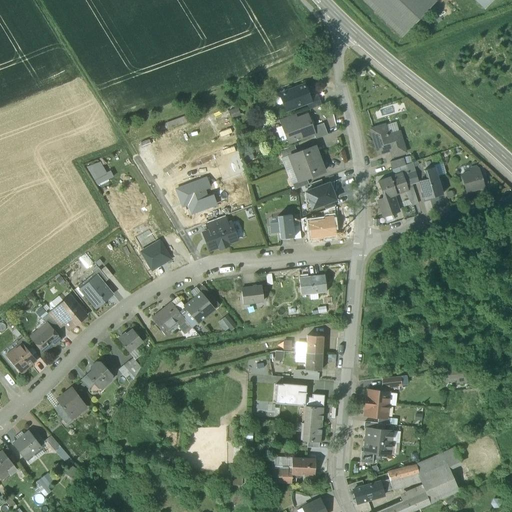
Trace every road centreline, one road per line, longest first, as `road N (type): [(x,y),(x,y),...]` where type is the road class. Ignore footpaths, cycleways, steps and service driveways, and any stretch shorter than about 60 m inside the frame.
road 1 (residential): [(349,511),(338,478),(359,254)]
road 2 (residential): [(201,269),(129,306),(0,421)]
road 3 (residential): [(360,241),(361,174),(337,53),(353,31)]
road 4 (secondary): [(511,165),(353,31)]
road 5 (track): [(38,0),(132,154)]
road 6 (residential): [(360,241),(511,206)]
road 7 (residential): [(132,154),(201,269)]
